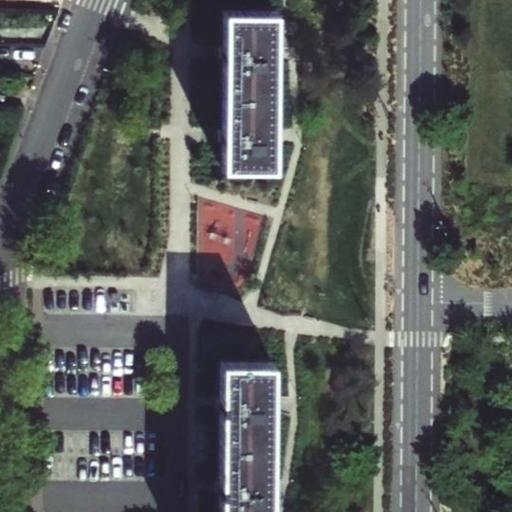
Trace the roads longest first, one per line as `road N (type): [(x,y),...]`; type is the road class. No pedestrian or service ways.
road 1 (secondary): [(419,0),(416,304)]
road 2 (residential): [(94,0),(0,221)]
road 3 (secondary): [(416,304),(415,511)]
